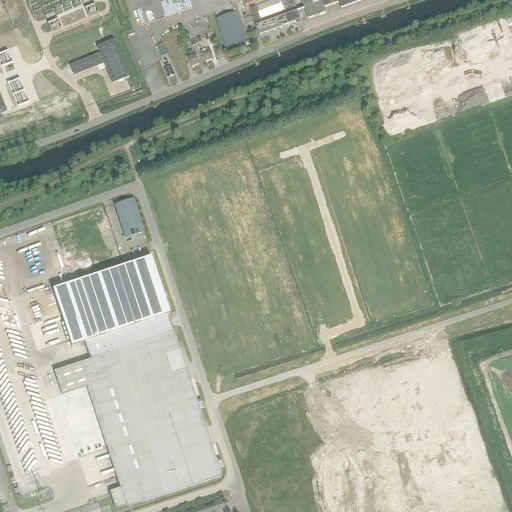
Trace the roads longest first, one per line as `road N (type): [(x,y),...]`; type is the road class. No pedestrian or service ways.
road 1 (secondary): [(0,154),(399,0)]
road 2 (track): [(511,1),(346,53),(123,148)]
road 3 (unclassified): [(210,402),(138,184),(0,233)]
road 4 (unknown): [(308,369),(323,412),(342,432),(410,436),(439,499)]
